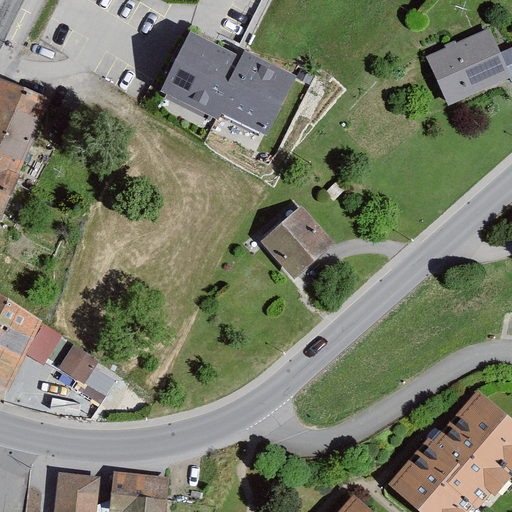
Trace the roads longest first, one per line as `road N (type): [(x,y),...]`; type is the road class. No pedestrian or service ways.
road 1 (tertiary): [(265,399),(511,175)]
road 2 (residential): [(265,399),(302,439),(331,436),(481,350),(511,350)]
road 3 (tertiary): [(0,425),(119,445),(198,431),(265,399)]
